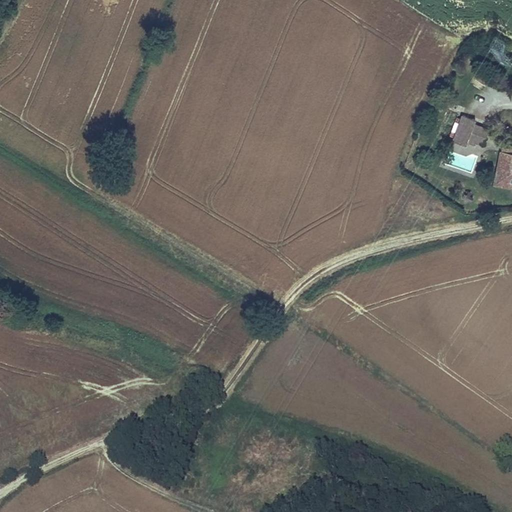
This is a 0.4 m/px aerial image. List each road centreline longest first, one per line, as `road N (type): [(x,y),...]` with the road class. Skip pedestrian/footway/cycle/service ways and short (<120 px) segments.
road 1 (track): [(0,495),(78,450),(222,394),(283,304),(320,273),(400,243),(511,220)]
road 2 (track): [(207,511),(123,468),(99,443)]
